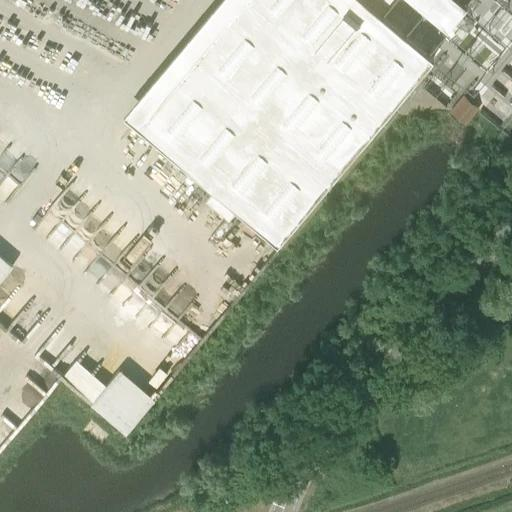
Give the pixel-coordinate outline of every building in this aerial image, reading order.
[(214,189),(236,208),(277,242),(389,109),(433,58),(364,0),(244,0),(139,126),(214,189)] [(0,284),(17,263),(0,248),(0,284)] [(65,305),(0,306),(0,327),(0,332),(30,331),(31,356),(58,355),(58,351),(66,350),(65,305)] [(157,393),(161,387),(150,378),(155,371),(129,350),(123,357),(146,377),(143,381),(157,393)] [(133,430),(160,396),(123,367),(111,382),(80,357),(65,376),(133,430)] [(163,384),(170,370),(161,365),(153,379),(163,384)]
